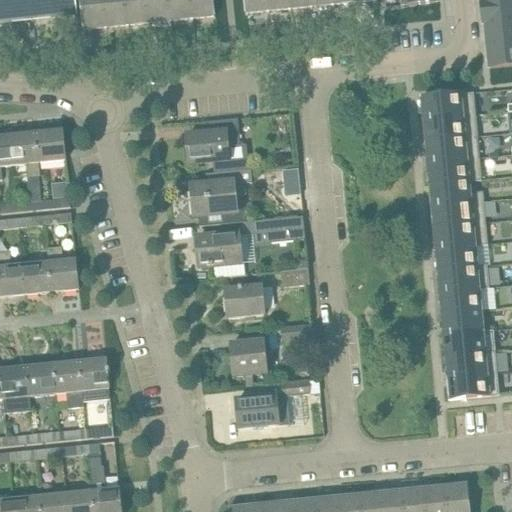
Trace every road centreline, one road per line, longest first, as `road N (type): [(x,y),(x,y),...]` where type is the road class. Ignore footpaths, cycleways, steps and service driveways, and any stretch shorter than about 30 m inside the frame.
road 1 (residential): [(347,463),(308,72)]
road 2 (residential): [(191,478),(103,110)]
road 3 (residential): [(103,110),(178,86),(308,72)]
road 4 (residential): [(347,463),(511,446)]
road 5 (residential): [(191,478),(347,463)]
road 6 (residential): [(308,72),(460,51)]
